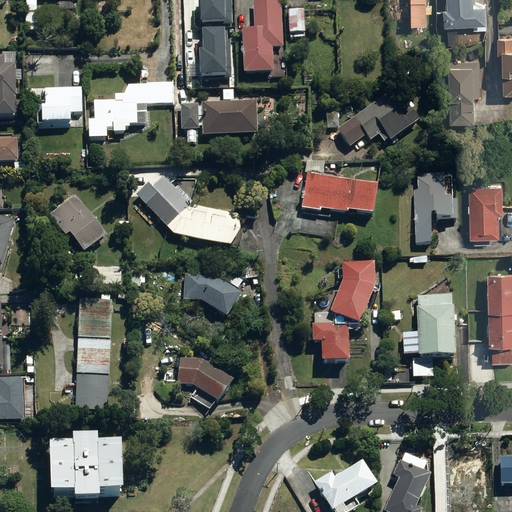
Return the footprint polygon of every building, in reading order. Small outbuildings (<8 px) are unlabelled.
[(27,0),(28,33),(40,32),(38,0),(27,0)] [(187,0),(188,8),(202,8),(202,0),(187,0)] [(260,0),(260,2),(255,3),(257,30),(244,31),(247,75),(277,73),(275,50),(286,49),(283,1),(280,1),(279,0),(260,0)] [(430,0),(414,0),(416,22),(432,21),(430,0)] [(492,21),(491,3),(479,4),(478,0),(450,0),(451,6),(447,6),(449,24),(492,21)] [(306,12),(290,12),(290,37),(307,37),(306,12)] [(511,36),(500,38),(502,66),(508,66),(509,90),(511,89),(511,36)] [(71,55),(48,54),(47,72),(60,72),(61,63),(71,64),(71,55)] [(8,59),(0,58),(0,118),(19,118),(18,99),(20,99),(19,67),(8,67),(8,59)] [(453,60),(455,119),(481,118),(480,94),(484,94),(483,59),(453,60)] [(117,102),(96,103),(97,123),(91,123),(92,140),(110,140),(110,130),(114,130),(114,134),(126,134),(126,129),(131,129),(131,126),(150,125),(149,106),(176,105),(175,86),(175,84),(148,85),(148,87),(131,88),(126,96),(117,97),(117,102)] [(399,88),(339,130),(352,149),(368,137),(373,144),(381,138),(387,146),(422,121),(399,88)] [(84,89),(47,90),(47,104),(39,104),(40,127),(75,126),(74,115),(85,114),(84,89)] [(259,102),(200,104),(200,105),(183,106),(184,131),(201,131),(201,136),(205,136),(205,137),(260,135),(260,128),(266,128),(266,118),(260,119),(259,102)] [(0,139),(0,163),(20,163),(19,140),(0,139)] [(381,184),(309,174),(303,214),(331,218),(332,211),(351,214),(351,212),(377,215),(381,184)] [(420,193),(415,193),(417,245),(435,245),(434,222),(460,221),(459,201),(457,201),(457,199),(448,199),(447,175),(419,177),(420,193)] [(508,181),(475,182),(477,235),(506,233),(505,212),(509,212),(508,181)] [(171,183),(147,206),(169,229),(177,236),(234,248),(244,232),(241,217),(194,206),(171,183)] [(78,194),(49,217),(68,242),(73,238),(88,256),(112,238),(100,222),(78,194)] [(132,206),(132,216),(144,217),(144,207),(132,206)] [(18,222),(0,217),(0,267),(5,269),(18,222)] [(437,240),(437,255),(466,255),(466,240),(437,240)] [(346,283),(334,314),(337,316),(338,324),(314,325),(315,344),(325,343),(326,364),(354,362),(351,327),(361,326),(361,324),(365,326),(379,288),(377,260),(345,262),(346,283)] [(248,267),(248,280),(260,279),(260,267),(248,267)] [(122,268),(95,268),(95,286),(122,287),(122,268)] [(511,270),(490,272),(493,344),(494,344),(495,362),(511,361),(511,270)] [(136,276),(126,276),(126,285),(133,285),(133,289),(142,289),(142,285),(147,285),(147,277),(144,277),(144,272),(136,272),(136,276)] [(245,283),(232,275),(227,283),(240,291),(245,283)] [(213,276),(187,276),(186,303),(206,303),(231,320),(247,296),(213,276)] [(454,296),(419,297),(420,334),(406,335),(407,357),(414,357),(415,379),(435,378),(434,359),(460,358),(459,349),(471,348),(470,327),(458,327),(457,307),(455,307),(454,296)] [(115,301),(82,300),(77,414),(110,415),(115,301)] [(164,369),(179,369),(179,357),(164,356),(164,369)] [(206,361),(182,358),(179,385),(195,387),(200,389),(193,399),(213,412),(220,402),(223,404),(239,382),(206,361)] [(0,421),(27,421),(25,378),(0,379),(0,421)] [(74,446),(55,446),(55,450),(53,450),(55,499),(79,498),(79,503),(107,502),(106,497),(121,497),(124,494),(130,493),(128,444),(104,445),(104,438),(78,439),(78,442),(74,446)] [(402,480),(388,511),(426,511),(420,509),(434,475),(426,472),(430,464),(407,455),(404,462),(402,461),(395,477),(402,480)] [(511,458),(502,459),(503,487),(511,486),(511,458)] [(486,459),(441,461),(442,488),(447,488),(448,502),(470,501),(469,487),(487,486),(486,459)] [(317,484),(334,511),(354,511),(363,507),(359,499),(381,486),(366,462),(337,480),(333,474),(317,484)]
